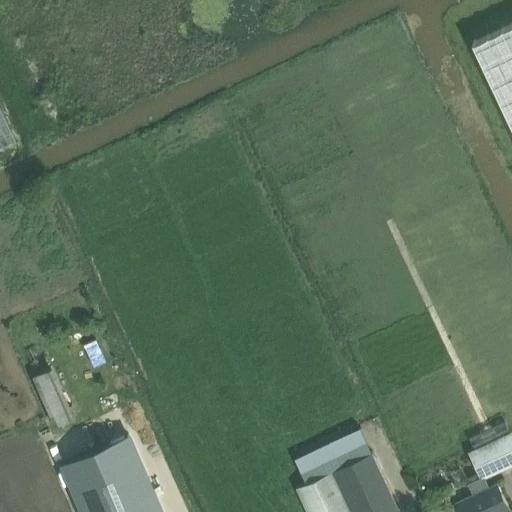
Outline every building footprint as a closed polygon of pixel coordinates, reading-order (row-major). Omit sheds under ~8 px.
[(511,23),(473,42),(511,124),(511,23)] [(0,149),(16,142),(0,107),(0,149)] [(267,158),(339,130),(332,112),(260,140),(267,158)] [(278,168),(285,186),(352,156),(344,139),(278,168)] [(289,209),(362,177),(358,169),(285,201),(289,209)] [(459,169),(389,196),(397,215),(466,188),(459,169)] [(299,230),(369,195),(363,183),(293,217),(299,230)] [(357,240),(363,254),(389,242),(382,228),(357,240)] [(307,303),(240,330),(247,347),(314,319),(307,303)] [(94,371),(102,362),(85,346),(77,355),(94,371)] [(56,426),(76,417),(54,366),(34,375),(56,426)] [(511,462),(511,435),(511,432),(471,451),(483,476),(511,462)] [(162,511),(128,434),(64,462),(85,511),(162,511)] [(304,484),(316,511),(399,511),(372,452),(315,478),(304,484)] [(468,483),(473,494),(456,502),(460,511),(506,511),(510,510),(497,483),(487,488),(481,476),(468,483)]
